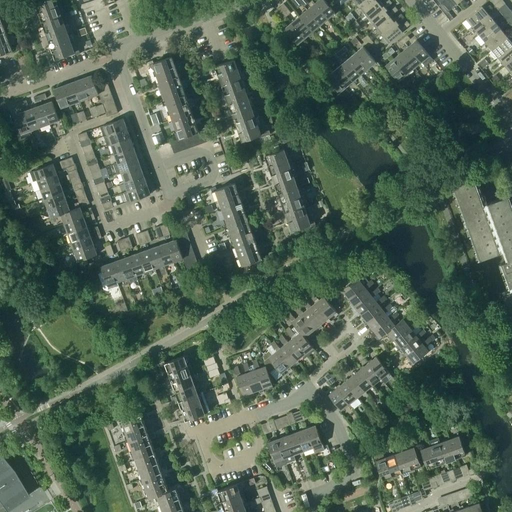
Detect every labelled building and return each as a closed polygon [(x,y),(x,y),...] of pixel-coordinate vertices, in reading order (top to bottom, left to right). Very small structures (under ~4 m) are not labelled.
[(0,5),(3,5),(0,0),(0,54),(12,50),(10,44),(16,42),(13,34),(7,36),(4,26),(9,24),(6,15),(1,17),(0,15),(0,5)] [(48,55),(49,55),(54,53),(56,59),(74,52),(75,55),(80,53),(78,46),(73,48),(69,36),(73,34),(71,28),(67,29),(62,17),(66,15),(64,9),(60,10),(56,0),(40,0),(35,2),(37,7),(32,9),(35,18),(40,16),(44,26),(39,28),(42,37),(47,35),(51,45),(45,47),(48,55)] [(324,0),(318,0),(315,3),(327,19),(335,12),(324,0)] [(365,0),(358,6),(364,13),(379,0),(380,0),(365,0)] [(364,13),(370,21),(385,8),(386,8),(392,2),(389,0),(388,0),(385,2),(386,3),(384,5),(380,0),(379,0),(364,13)] [(453,8),(446,0),(443,0),(440,3),(448,12),(453,8)] [(291,12),(284,3),(279,7),(286,16),(291,12)] [(315,3),(307,10),(320,25),(327,19),(315,3)] [(390,13),(386,8),(385,8),(370,21),(376,28),(391,15),(392,15),(398,10),(395,6),(391,10),(392,11),(390,13)] [(466,19),(473,26),(488,14),(482,6),(466,19)] [(286,16),(279,7),(274,11),(282,20),(286,16)] [(307,10),(299,16),(312,31),(320,25),(307,10)] [(376,28),(382,35),(397,22),(398,22),(404,17),(401,14),(397,17),(398,18),(396,20),(392,15),(391,15),(376,28)] [(495,21),(488,14),(473,26),(479,34),(495,21)] [(299,16),(292,22),(304,38),(312,31),(299,16)] [(410,25),(410,24),(407,21),(403,24),(404,25),(402,27),(398,22),(397,22),(382,35),(389,43),(410,25)] [(479,34),(486,42),(501,29),(495,21),(479,34)] [(296,44),(304,38),(292,22),(284,29),(296,44)] [(507,37),(501,29),(486,42),(492,49),(507,37)] [(355,37),(351,41),(354,45),(359,41),(355,37)] [(492,49),(498,57),(511,45),(511,42),(507,37),(492,49)] [(416,40),(409,46),(422,62),(425,66),(433,60),(429,55),(416,40)] [(511,58),(511,45),(498,57),(505,65),(511,58)] [(368,68),(376,61),(363,46),(355,53),(368,68)] [(422,62),(409,46),(401,53),(414,68),(422,62)] [(361,74),(368,68),(355,53),(348,59),(361,74)] [(406,74),(414,68),(401,53),(393,59),(406,74)] [(19,64),(31,60),(28,54),(17,58),(19,64)] [(318,55),(313,59),(316,63),(321,59),(318,55)] [(153,60),(148,62),(150,68),(154,67),(159,79),(155,81),(157,87),(161,86),(165,98),(161,99),(164,106),(168,104),(172,117),(168,118),(170,125),(174,123),(180,138),(181,138),(187,136),(193,134),(198,132),(199,132),(197,126),(202,124),(199,116),(194,118),(190,108),(196,106),(193,97),(187,99),(183,89),(189,87),(186,78),(180,80),(177,70),(182,68),(179,59),(174,61),(172,56),(153,63),(153,60)] [(217,71),(212,73),(215,82),(221,80),(224,90),(219,92),(222,100),(227,98),(231,109),(225,111),(228,119),(234,117),(238,127),(232,129),(235,138),(236,138),(241,136),(242,141),(261,135),(262,137),(267,135),(270,134),(269,130),(265,132),(264,129),(260,130),(256,118),(260,117),(259,114),(265,111),(264,108),(258,110),(253,112),(249,99),(253,98),(251,91),(246,79),(244,73),(240,74),(234,59),(230,60),(216,66),(217,71)] [(361,74),(348,59),(340,65),(353,81),(361,74)] [(396,78),(398,80),(406,74),(393,59),(386,65),(396,78)] [(488,65),(484,59),(479,63),(483,68),(488,65)] [(21,70),(33,66),(31,60),(19,64),(21,70)] [(345,87),(353,81),(340,65),(332,72),(345,87)] [(23,75),(34,72),(35,71),(33,66),(21,70),(23,75)] [(345,87),(332,72),(325,78),(337,94),(345,87)] [(82,78),(89,97),(99,94),(97,88),(95,82),(92,75),(82,78)] [(80,101),(89,97),(82,78),(73,82),(80,101)] [(108,84),(106,78),(95,82),(97,88),(108,84)] [(139,80),(141,87),(148,85),(145,78),(139,80)] [(70,104),(80,101),(73,82),(64,85),(70,104)] [(99,94),(110,90),(108,84),(97,88),(99,94)] [(61,108),(70,104),(64,85),(54,89),(61,108)] [(101,99),(112,95),(110,90),(99,94),(101,99)] [(103,105),(114,101),(112,95),(101,99),(103,105)] [(52,101),(43,104),(49,123),(59,120),(52,101)] [(105,111),(116,107),(114,101),(103,105),(105,111)] [(49,123),(43,104),(33,108),(40,127),(49,123)] [(105,111),(106,115),(107,116),(118,112),(116,107),(105,111)] [(40,127),(33,108),(24,111),(31,130),(40,127)] [(33,136),(31,130),(24,111),(14,115),(20,131),(18,132),(17,134),(19,139),(21,140),(33,136)] [(154,125),(155,125),(159,123),(156,113),(151,115),(154,125)] [(101,126),(105,136),(127,128),(123,118),(101,126)] [(111,144),(130,137),(127,128),(105,136),(108,145),(111,144)] [(202,143),(208,141),(204,130),(199,132),(198,132),(202,143)] [(156,134),(160,146),(166,143),(162,132),(156,134)] [(198,132),(193,134),(197,145),(202,143),(198,132)] [(193,134),(187,136),(191,147),(197,145),(193,134)] [(47,145),(53,142),(50,135),(44,137),(47,145)] [(291,135),(282,139),(284,145),(294,141),(291,135)] [(181,138),(186,149),(191,147),(187,136),(181,138)] [(111,144),(115,153),(133,147),(130,137),(111,144)] [(181,138),(180,138),(176,140),(180,151),(186,149),(181,138)] [(180,151),(176,140),(170,142),(174,153),(180,151)] [(115,153),(118,163),(137,156),(133,147),(115,153)] [(268,181),(271,189),(277,187),(280,198),(275,200),(278,208),(283,206),(287,217),(281,219),(285,227),(290,225),(292,230),(310,224),(311,226),(316,225),(314,218),(309,220),(305,207),(309,206),(307,199),(303,201),(298,189),(303,187),(302,185),(310,182),(308,178),(296,182),(292,170),(296,168),(294,162),(289,163),(284,148),(265,155),(267,160),(261,162),(264,171),(270,169),(274,179),(268,181)] [(60,161),(62,168),(65,166),(70,165),(75,163),(73,156),(60,161)] [(137,156),(118,163),(115,164),(118,173),(121,172),(140,165),(137,156)] [(33,181),(38,180),(57,173),(53,163),(34,170),(30,172),(33,181)] [(121,172),(125,181),(144,175),(140,165),(121,172)] [(511,316),(511,196),(511,194),(485,204),(474,172),(448,181),(477,261),(503,252),(506,262),(498,264),(507,289),(502,291),(511,317),(511,316)] [(57,173),(38,180),(41,189),(60,182),(57,173)] [(147,184),(144,175),(125,181),(128,191),(147,184)] [(41,189),(44,198),(63,192),(60,182),(41,189)] [(216,189),(216,187),(211,188),(213,195),(217,193),(222,206),(217,207),(220,214),(224,212),(228,224),(224,226),(226,233),(231,231),(235,243),(231,245),(233,251),(237,250),(243,265),(262,258),(260,253),(265,251),(262,242),(257,244),(253,234),(259,232),(256,224),(250,226),(246,215),(252,213),(249,205),(243,207),(240,197),(245,195),(242,186),(237,188),(235,183),(216,189)] [(150,194),(147,184),(128,191),(124,192),(127,202),(131,200),(150,194)] [(44,198),(48,208),(67,201),(63,192),(44,198)] [(11,210),(17,208),(15,200),(8,202),(11,210)] [(51,217),(61,214),(61,213),(70,211),(70,210),(67,201),(48,208),(51,217)] [(61,213),(61,214),(64,223),(83,216),(80,207),(70,210),(70,211),(61,213)] [(64,223),(68,232),(87,226),(83,216),(64,223)] [(320,220),(322,227),(328,225),(325,218),(320,220)] [(170,233),(166,222),(160,224),(164,236),(170,233)] [(164,236),(160,224),(154,226),(159,238),(164,236)] [(87,226),(68,232),(71,242),(90,235),(87,226)] [(187,234),(185,228),(174,232),(176,238),(187,234)] [(151,240),(147,229),(141,231),(146,242),(151,240)] [(146,242),(141,231),(136,233),(140,244),(146,242)] [(178,244),(189,239),(187,234),(176,238),(178,244)] [(71,242),(75,251),(94,245),(90,235),(71,242)] [(133,247),(128,236),(123,238),(127,249),(133,247)] [(127,249),(123,238),(117,240),(121,251),(127,249)] [(166,242),(173,261),(183,257),(182,255),(180,249),(178,244),(176,238),(166,242)] [(180,249),(191,245),(189,239),(178,244),(180,249)] [(166,242),(157,245),(164,264),(173,261),(166,242)] [(94,245),(75,251),(78,261),(97,254),(94,245)] [(157,245),(148,249),(155,268),(164,264),(157,245)] [(182,255),(193,251),(191,245),(180,249),(182,255)] [(148,249),(138,252),(145,271),(155,268),(148,249)] [(184,261),(195,257),(193,251),(182,255),(183,257),(184,261)] [(138,252),(129,255),(136,274),(145,271),(138,252)] [(138,280),(136,274),(129,255),(120,259),(126,278),(128,283),(138,280)] [(186,266),(197,262),(195,257),(184,261),(186,266)] [(120,259),(110,262),(117,281),(126,278),(120,259)] [(117,281),(110,262),(101,266),(103,272),(98,273),(104,289),(107,290),(118,286),(117,281)] [(188,272),(189,272),(199,268),(197,262),(186,266),(188,272)] [(346,300),(348,298),(364,285),(360,280),(367,275),(365,271),(342,290),(346,295),(343,297),(346,300)] [(352,308),(354,306),(370,293),(367,288),(374,283),(371,279),(364,285),(348,298),(352,303),(350,305),(352,308)] [(367,308),(377,301),(373,296),(380,291),(377,287),(370,293),(354,306),(358,311),(356,313),(358,316),(361,314),(367,308)] [(310,295),(315,302),(316,302),(328,318),(333,314),(335,316),(338,314),(324,296),(319,299),(313,292),(310,295)] [(377,301),(367,308),(361,314),(365,319),(362,321),(365,323),(367,322),(383,309),(379,304),(386,299),(383,295),(377,301)] [(330,320),(328,318),(316,302),(315,302),(311,306),(305,299),(302,301),(307,308),(308,308),(320,324),(325,320),(327,322),(330,320)] [(371,331),(373,330),(373,329),(389,317),(385,312),(392,307),(390,303),(383,309),(367,322),(371,327),(369,328),(371,331)] [(322,326),(320,324),(308,308),(307,308),(303,312),(297,305),(294,308),(300,315),(312,330),(318,326),(319,329),(322,326)] [(286,314),(300,332),(300,331),(305,337),(310,333),(311,335),(314,333),(312,330),(300,315),(295,318),(289,311),(286,314)] [(395,325),(392,320),(399,315),(396,311),(389,317),(373,329),(373,330),(377,335),(375,336),(377,339),(380,337),(380,338),(388,331),(387,331),(395,325)] [(391,341),(394,339),(410,326),(409,326),(406,322),(413,316),(410,313),(395,325),(387,331),(388,331),(391,336),(389,338),(391,341)] [(394,339),(398,344),(395,346),(398,349),(400,347),(416,334),(412,330),(419,324),(417,321),(409,326),(410,326),(394,339)] [(286,331),(292,338),(305,354),(307,356),(315,350),(313,347),(305,337),(300,331),(300,332),(296,335),(290,328),(286,331)] [(404,357),(406,355),(422,342),(418,337),(426,332),(423,328),(416,334),(400,347),(404,352),(402,354),(404,357)] [(304,358),(307,356),(305,354),(292,338),(288,342),(282,334),(279,337),(284,344),(297,360),(302,356),(304,358)] [(422,342),(406,355),(410,360),(408,362),(410,365),(413,363),(429,350),(425,345),(432,340),(429,336),(422,342)] [(271,344),(276,351),(277,350),(289,366),(294,362),(296,364),(299,362),(297,360),(284,344),(280,348),(274,341),(271,344)] [(264,361),(265,365),(268,374),(277,367),(281,373),(286,368),(288,371),(291,368),(289,366),(277,350),(276,351),(272,354),(266,347),(263,350),(265,352),(263,353),(264,354),(262,356),(264,361)] [(160,368),(161,367),(166,365),(170,376),(164,378),(167,387),(173,384),(177,395),(171,397),(174,406),(180,403),(184,414),(178,416),(180,422),(207,412),(207,411),(205,412),(199,396),(201,395),(200,392),(198,393),(192,377),(195,376),(193,373),(191,374),(185,358),(188,357),(187,355),(165,362),(164,360),(158,362),(160,368)] [(206,366),(215,362),(213,356),(204,360),(206,366)] [(376,356),(368,362),(381,378),(389,372),(376,356)] [(268,374),(265,365),(260,368),(257,359),(252,361),(255,369),(256,369),(263,388),(269,386),(270,389),(273,387),(272,385),(268,374)] [(216,362),(215,362),(206,366),(210,377),(220,374),(217,368),(219,367),(216,362)] [(360,369),(373,385),(381,378),(368,362),(360,369)] [(243,364),(246,373),(246,372),(253,391),(259,389),(260,392),(264,391),(263,388),(256,369),(255,369),(250,371),(247,363),(243,364)] [(254,394),(253,391),(246,372),(246,373),(241,374),(238,366),(233,367),(243,395),(250,393),(251,395),(254,394)] [(360,369),(352,375),(365,391),(373,385),(360,369)] [(345,381),(357,397),(365,391),(352,375),(345,381)] [(345,381),(337,387),(349,403),(357,397),(345,381)] [(349,403),(337,387),(328,394),(341,410),(349,403)] [(229,398),(227,392),(217,396),(220,404),(225,402),(226,405),(232,403),(230,398),(229,398)] [(169,475),(169,473),(166,466),(160,468),(157,458),(162,456),(160,449),(159,447),(154,449),(150,439),(155,437),(152,428),(147,430),(143,420),(149,417),(147,412),(120,422),(122,421),(128,437),(125,438),(126,441),(129,440),(135,456),(132,457),(133,460),(136,459),(141,475),(139,476),(140,479),(142,478),(148,494),(146,495),(147,498),(157,494),(163,511),(160,511),(184,511),(185,511),(191,510),(188,501),(182,503),(178,493),(184,491),(181,482),(175,484),(176,487),(168,490),(164,477),(169,475)] [(315,425),(306,428),(313,447),(315,453),(324,449),(328,448),(327,444),(323,446),(322,444),(315,425)] [(306,428),(296,432),(303,451),(313,447),(306,428)] [(296,432),(287,435),(294,454),(303,451),(296,432)] [(294,454),(287,435),(277,438),(284,458),(286,463),(296,459),(294,454)] [(459,435),(449,439),(456,458),(466,454),(459,435)] [(268,442),(267,442),(268,443),(274,461),(276,466),(286,463),(284,458),(277,438),(268,442)] [(431,446),(430,446),(437,465),(447,461),(440,442),(438,438),(429,441),(431,446)] [(440,442),(447,461),(456,458),(449,439),(440,442)] [(437,465),(430,446),(420,449),(427,468),(437,465)] [(414,447),(405,450),(411,469),(421,466),(414,447)] [(411,469),(405,450),(395,454),(402,473),(403,477),(410,475),(409,470),(411,469)] [(392,476),(385,457),(383,451),(374,455),(383,480),(392,476)] [(392,476),(402,473),(395,454),(385,457),(392,476)] [(25,497),(25,496),(23,489),(18,477),(14,469),(4,458),(0,459),(0,511),(2,511),(6,510),(25,497)] [(217,488),(215,489),(211,490),(213,496),(219,494),(223,504),(217,506),(219,511),(246,511),(245,505),(247,504),(246,502),(244,502),(238,486),(240,485),(239,483),(218,490),(217,488)] [(257,489),(260,496),(270,492),(267,486),(257,489)] [(440,495),(443,505),(472,498),(470,488),(440,495)] [(260,497),(262,502),(272,498),(270,492),(260,496),(260,497)] [(262,502),(264,507),(274,504),(272,498),(262,502)] [(392,511),(393,511),(398,510),(394,500),(389,502),(392,511)] [(468,503),(469,506),(471,511),(482,511),(479,502),(473,504),(472,502),(468,503)]
